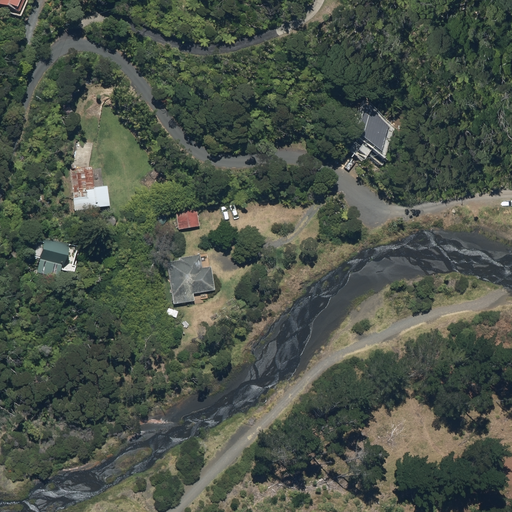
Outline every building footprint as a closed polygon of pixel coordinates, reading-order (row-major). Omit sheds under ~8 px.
[(16,12),(20,0),(0,0),(0,7),(6,10),(7,8),(16,12)] [(109,209),(107,189),(93,190),(91,168),(69,171),(73,213),(109,209)] [(178,229),(200,225),(197,208),(175,212),(178,229)] [(68,246),(48,241),(37,276),(57,282),(68,246)] [(165,261),(172,303),(193,300),(192,293),(213,290),(209,266),(201,267),(199,254),(178,258),(178,259),(165,261)] [(177,311),(166,307),(164,314),(175,318),(177,311)] [(187,330),(189,323),(177,321),(175,327),(187,330)]
